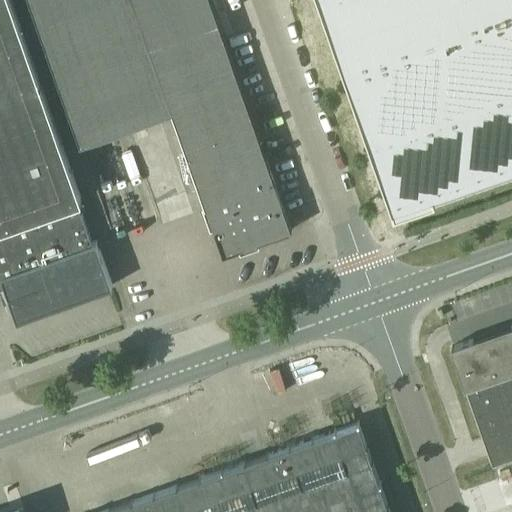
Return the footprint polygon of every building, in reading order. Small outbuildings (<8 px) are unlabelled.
[(0,0),(0,267),(6,283),(13,304),(18,318),(21,317),(19,312),(58,299),(69,295),(109,281),(110,286),(112,285),(113,285),(101,249),(94,251),(92,244),(98,242),(97,240),(93,242),(78,200),(82,199),(11,0),(0,0)] [(30,0),(80,143),(174,110),(224,253),(292,228),(267,156),(268,156),(212,0),(30,0)] [(511,0),(327,0),(342,41),(348,59),(395,192),(396,192),(511,151),(511,0)] [(467,386),(493,460),(511,453),(511,325),(474,339),(473,338),(454,345),(452,345),(467,386)] [(96,511),(392,511),(360,420),(96,511)]
